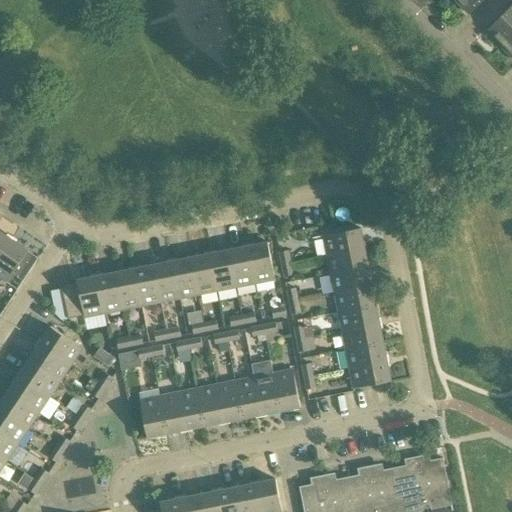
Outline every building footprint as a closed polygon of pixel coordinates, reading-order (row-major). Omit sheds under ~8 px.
[(454,0),(469,15),(483,0),(454,0)] [(511,5),(486,32),(501,47),(511,36),(511,5)] [(511,36),(501,47),(511,57),(511,36)] [(339,233),(322,236),(326,256),(364,248),(360,228),(349,231),(345,208),(334,210),(339,233)] [(0,232),(0,255),(10,240),(0,232)] [(10,240),(0,255),(0,279),(16,290),(37,259),(27,252),(28,251),(10,240)] [(267,242),(247,246),(255,284),(274,280),(267,242)] [(247,246),(229,250),(236,287),(255,284),(247,246)] [(364,248),(326,256),(330,275),(368,267),(364,248)] [(229,250),(210,254),(217,291),(236,287),(229,250)] [(287,251),(279,253),(281,265),(290,263),(287,251)] [(210,254),(191,258),(198,295),(217,291),(210,254)] [(191,258),(172,262),(179,299),(198,295),(191,258)] [(172,262),(153,265),(161,303),(179,299),(172,262)] [(290,263),(281,265),(284,277),(292,275),(290,263)] [(153,265),(134,269),(142,307),(161,303),(153,265)] [(368,267),(330,275),(334,294),(372,286),(368,267)] [(134,269),(115,273),(123,310),(142,307),(134,269)] [(115,273),(97,277),(104,314),(123,310),(115,273)] [(77,284),(62,288),(68,319),(84,316),(84,318),(104,314),(97,277),(77,281),(77,284)] [(372,286),(334,294),(338,312),(375,305),(372,286)] [(295,288),(286,290),(289,303),(297,301),(295,288)] [(297,301),(289,303),(291,314),(300,313),(297,301)] [(375,305),(338,312),(341,332),(379,324),(375,305)] [(284,307),(272,310),(273,318),(286,315),(284,307)] [(254,313),(242,316),(244,324),(255,321),(254,313)] [(242,316),(230,318),(231,326),(244,324),(242,316)] [(216,321),(204,323),(206,331),(218,329),(216,321)] [(204,323),(192,326),(193,334),(206,331),(204,323)] [(275,324),(263,326),(265,334),(277,332),(275,324)] [(379,324),(341,332),(345,350),(383,343),(379,324)] [(263,326),(250,329),(252,337),(265,334),(263,326)] [(302,326),(294,328),(296,341),(305,339),(302,326)] [(51,327),(40,343),(71,364),(82,348),(51,327)] [(179,328),(167,331),(168,339),(180,336),(179,328)] [(167,331),(154,333),(156,341),(168,339),(167,331)] [(237,331),(226,333),(227,342),(239,339),(237,331)] [(226,333),(213,336),(214,344),(217,344),(227,342),(226,333)] [(141,336),(129,338),(130,346),(143,344),(141,336)] [(129,338),(116,340),(118,349),(130,346),(129,338)] [(200,338),(188,341),(190,349),(201,347),(200,338)] [(314,349),(312,338),(305,339),(307,350),(314,349)] [(305,339),(296,341),(299,352),(307,350),(305,339)] [(188,341),(175,343),(177,352),(190,349),(188,341)] [(227,342),(217,344),(219,352),(229,350),(227,342)] [(40,343),(29,360),(61,381),(71,364),(40,343)] [(383,343),(345,350),(349,369),(387,361),(383,343)] [(162,346),(150,348),(151,357),(164,354),(162,346)] [(150,348),(138,351),(140,359),(151,357),(150,348)] [(99,349),(94,356),(105,363),(110,356),(99,349)] [(29,360),(19,376),(50,397),(61,381),(29,360)] [(387,361),(349,369),(352,388),(390,381),(387,361)] [(310,364),(301,365),(304,378),(312,376),(310,364)] [(292,370),(272,373),(280,411),(299,407),(292,370)] [(105,373),(98,384),(105,389),(113,378),(105,373)] [(272,373),(254,377),(261,415),(280,411),(272,373)] [(19,376),(8,392),(39,413),(50,397),(19,376)] [(312,376),(304,378),(306,389),(315,388),(312,376)] [(254,377),(235,381),(242,419),(261,415),(254,377)] [(235,381),(216,385),(224,422),(242,419),(235,381)] [(98,384),(92,394),(99,399),(105,389),(98,384)] [(168,394),(160,396),(167,434),(186,430),(179,392),(178,392),(176,385),(166,387),(168,394)] [(216,385),(197,388),(205,426),(224,422),(216,385)] [(197,388),(179,392),(186,430),(205,426),(197,388)] [(8,392),(0,403),(0,410),(28,429),(39,413),(8,392)] [(160,396),(139,400),(147,438),(167,434),(160,396)] [(84,405),(77,416),(84,421),(91,410),(84,405)] [(0,410),(0,433),(18,445),(28,429),(0,410)] [(77,416),(71,425),(78,430),(84,421),(77,416)] [(0,433),(0,456),(7,461),(18,445),(0,433)] [(63,437),(56,448),(63,453),(70,442),(63,437)] [(56,448),(49,458),(56,462),(63,453),(56,448)] [(425,456),(417,457),(427,509),(451,504),(452,511),(453,511),(454,511),(443,458),(427,462),(425,456)] [(410,465),(395,468),(403,511),(410,511),(427,509),(417,457),(409,459),(410,465)] [(378,465),(370,467),(379,511),(403,511),(395,468),(380,471),(378,465)] [(363,474),(348,477),(354,511),(379,511),(370,467),(362,468),(363,474)] [(42,469),(34,480),(41,484),(49,474),(42,469)] [(18,483),(28,490),(34,480),(24,473),(18,483)] [(331,474),(323,476),(330,511),(354,511),(348,477),(333,480),(331,474)] [(316,484),(300,487),(304,511),(330,511),(323,476),(315,477),(316,484)] [(34,480),(28,490),(35,494),(41,484),(34,480)] [(281,511),(275,480),(255,484),(260,511),(281,511)] [(260,511),(255,484),(236,488),(241,511),(260,511)] [(241,511),(236,488),(218,492),(222,511),(241,511)] [(222,511),(218,492),(199,495),(202,511),(222,511)] [(202,511),(199,495),(180,499),(182,511),(202,511)] [(182,511),(180,499),(160,503),(161,511),(182,511)] [(20,501),(13,511),(23,511),(28,505),(20,501)]
